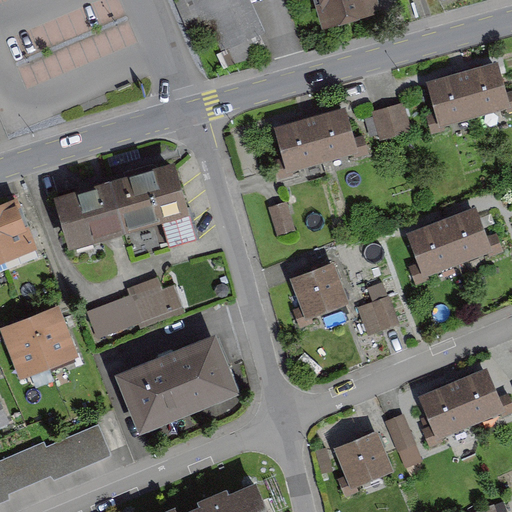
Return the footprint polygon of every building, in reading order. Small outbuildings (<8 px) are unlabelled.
[(249,0),(192,0),(219,55),(265,33),(249,0)] [(313,0),(321,27),(379,11),(376,0),(313,0)] [(497,63),(462,73),(474,114),(509,104),(497,63)] [(462,73),(426,83),(438,124),(474,114),(462,73)] [(404,104),(388,109),(397,136),(413,131),(404,104)] [(345,109),(310,120),(324,162),(358,151),(345,109)] [(388,109),(372,114),(381,141),(397,136),(388,109)] [(310,120),(276,131),(290,173),(324,162),(310,120)] [(171,167),(112,183),(126,234),(186,217),(171,167)] [(112,183),(53,200),(67,251),(126,234),(112,183)] [(17,200),(0,206),(0,247),(5,262),(36,249),(17,200)] [(286,204),(270,209),(279,236),(296,231),(286,204)] [(473,209),(439,222),(456,265),(490,252),(473,209)] [(439,222),(406,235),(423,278),(456,265),(439,222)] [(332,265),(290,283),(307,324),(350,306),(332,265)] [(127,289),(130,296),(141,324),(143,329),(174,317),(163,290),(158,277),(127,289)] [(175,285),(163,290),(174,317),(186,312),(175,285)] [(130,296),(86,312),(97,341),(141,324),(130,296)] [(370,337),(399,326),(389,300),(360,311),(370,337)] [(59,306),(28,318),(48,368),(78,355),(59,306)] [(28,318),(0,329),(0,339),(16,380),(48,368),(28,318)] [(214,335),(114,377),(139,435),(238,394),(214,335)] [(488,373),(455,387),(471,426),(504,412),(488,373)] [(455,387),(422,400),(438,439),(471,426),(455,387)] [(0,426),(9,423),(0,400),(0,426)] [(405,418),(387,425),(403,469),(421,462),(405,418)] [(0,503),(10,499),(8,495),(52,476),(54,480),(111,456),(98,425),(46,447),(44,441),(0,459),(0,503)] [(376,434),(333,452),(351,493),(394,474),(376,434)] [(267,511),(255,483),(187,511),(267,511)]
